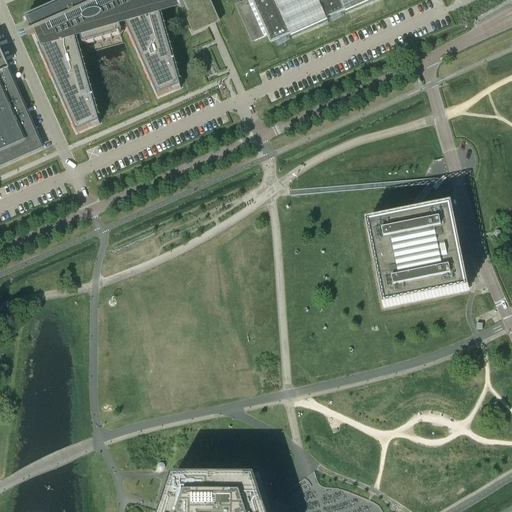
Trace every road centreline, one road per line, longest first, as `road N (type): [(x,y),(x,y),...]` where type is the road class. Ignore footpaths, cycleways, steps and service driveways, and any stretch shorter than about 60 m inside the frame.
road 1 (unclassified): [(0,252),(424,62)]
road 2 (unclassified): [(424,62),(467,219),(511,328)]
